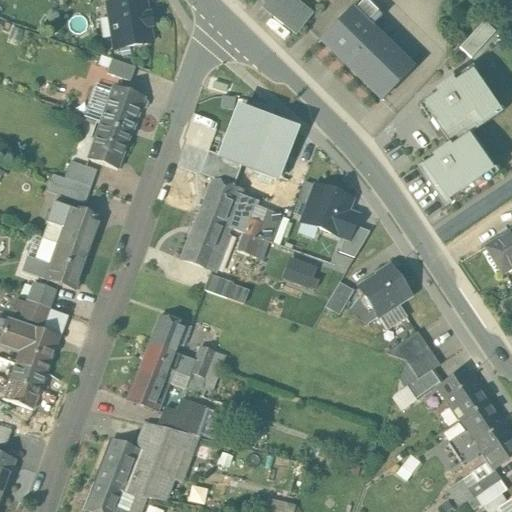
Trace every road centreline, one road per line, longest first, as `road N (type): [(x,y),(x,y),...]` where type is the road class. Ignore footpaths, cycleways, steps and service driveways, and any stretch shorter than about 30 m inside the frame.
road 1 (residential): [(37,511),(221,10)]
road 2 (tertiary): [(511,362),(355,139),(221,10)]
road 3 (unknown): [(355,139),(427,56),(434,29),(414,0)]
